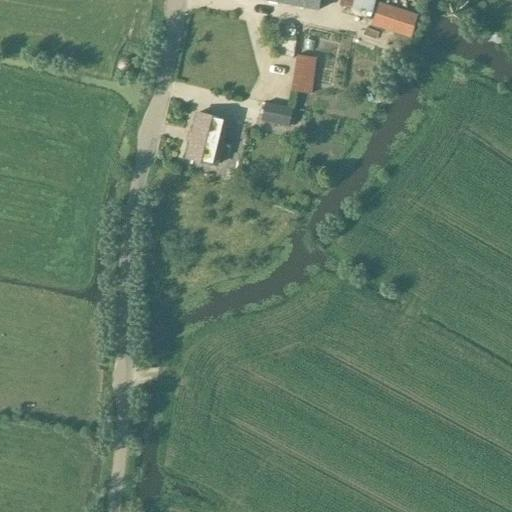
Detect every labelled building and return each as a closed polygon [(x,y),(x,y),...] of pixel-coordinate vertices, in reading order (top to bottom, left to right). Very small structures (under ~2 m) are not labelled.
[(267,0),(319,10),(321,0),(267,0)] [(373,13),(376,0),(342,0),(341,7),(373,13)] [(373,26),(411,38),(419,14),(380,2),(373,26)] [(312,95),(317,58),(297,55),(291,92),(312,95)] [(263,122),(290,127),(294,109),(267,103),(263,122)] [(232,146),(223,143),(228,120),(197,113),(186,158),(217,165),(220,155),(228,157),(232,146)]
